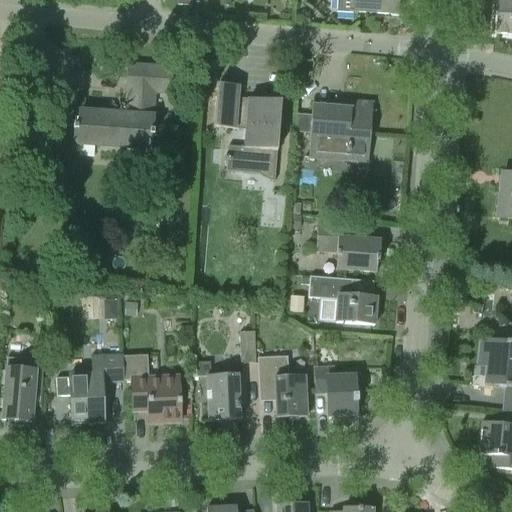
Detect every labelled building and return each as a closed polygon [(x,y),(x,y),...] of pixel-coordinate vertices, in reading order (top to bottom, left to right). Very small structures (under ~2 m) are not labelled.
[(340,0),(339,12),(354,13),(398,16),(398,0),(340,0)] [(511,35),(511,2),(499,2),(496,34),(511,35)] [(74,126),(72,147),(151,152),(152,136),(154,136),(155,116),(154,116),(156,92),(183,94),(184,70),(128,67),(126,91),(129,92),(127,116),(114,116),(113,116),(79,114),(78,126),(74,126)] [(217,138),(243,139),(244,95),(218,94),(217,138)] [(259,166),(276,167),(282,101),(249,98),(245,148),(228,147),(227,157),(225,157),(225,160),(227,161),(226,172),(258,175),(259,166)] [(342,108),(312,105),(308,159),(368,164),(373,104),(342,101),(342,108)] [(511,175),(502,174),(497,218),(511,219),(511,175)] [(287,224),(300,226),(300,219),(287,218),(287,224)] [(337,254),(336,271),(376,273),(377,262),(379,262),(380,241),(340,239),(341,226),(317,224),(316,253),(337,254)] [(336,301),(335,323),(375,326),(377,298),(353,296),(336,301)] [(241,365),(255,364),(254,333),(239,334),(241,365)] [(511,413),(511,342),(481,340),(478,367),(487,369),(486,385),(507,387),(504,413),(511,413)] [(68,379),(56,379),(57,398),(69,397),(70,422),(86,421),(87,426),(104,425),(102,384),(122,383),(121,356),(91,357),(92,374),(68,375),(68,379)] [(275,394),(276,419),(307,418),(304,377),(288,377),(287,358),(257,359),(259,394),(275,394)] [(43,372),(6,369),(2,421),(32,424),(34,396),(42,397),(43,372)] [(328,417),(357,415),(355,377),(334,378),(334,369),(314,370),(315,394),(327,393),(328,417)] [(149,423),(175,422),(180,422),(178,372),(132,374),(134,412),(148,411),(149,423)] [(244,375),(206,377),(208,422),(240,421),(239,405),(245,404),(244,375)] [(492,469),(497,469),(511,471),(511,425),(482,423),(479,455),(493,456),(492,469)]
